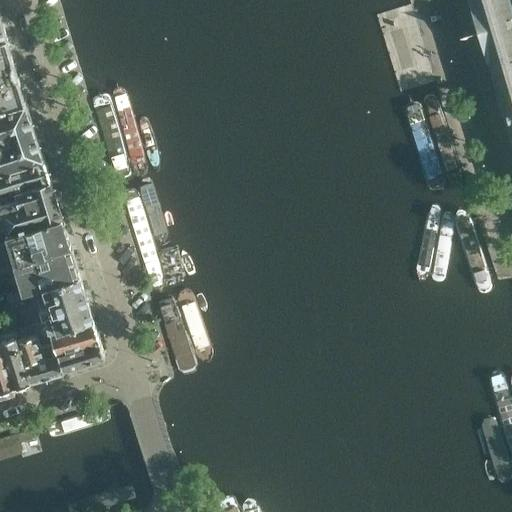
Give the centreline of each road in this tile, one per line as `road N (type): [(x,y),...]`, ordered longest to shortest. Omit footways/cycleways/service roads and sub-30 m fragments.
road 1 (residential): [(132,361),(21,0)]
road 2 (residential): [(511,217),(444,0)]
road 3 (residential): [(182,511),(132,361)]
road 4 (residential): [(132,361),(0,402)]
